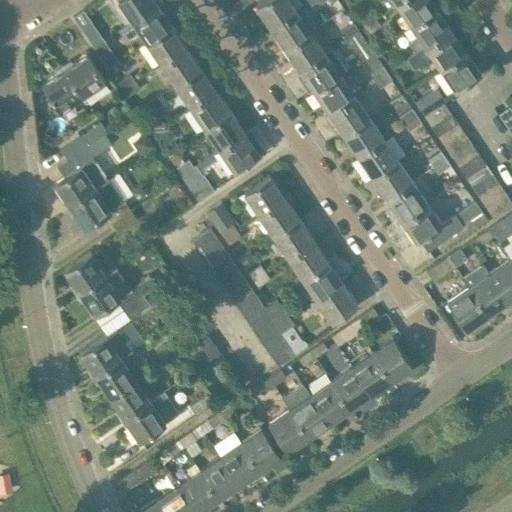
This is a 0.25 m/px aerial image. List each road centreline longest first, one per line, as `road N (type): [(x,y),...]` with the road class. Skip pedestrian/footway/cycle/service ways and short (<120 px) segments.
road 1 (residential): [(104,511),(61,419),(38,324),(1,29)]
road 2 (residential): [(459,376),(197,0)]
road 3 (residential): [(260,511),(459,376)]
